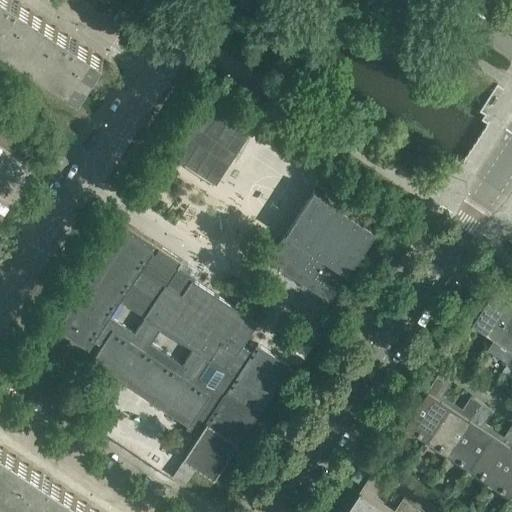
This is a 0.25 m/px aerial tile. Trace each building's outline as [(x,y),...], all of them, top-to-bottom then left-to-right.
[(104,59),(15,0),(0,0),(0,41),(80,95),(104,59)] [(207,88),(173,139),(245,187),(279,136),(207,88)] [(330,300),(377,230),(315,189),(268,259),(330,300)] [(199,435),(184,457),(216,478),(239,442),(238,441),(240,438),(241,439),(290,365),(258,344),(253,352),(243,345),(258,322),(194,279),(195,277),(180,266),(184,260),(154,240),(149,248),(135,239),(140,232),(123,220),(123,221),(127,225),(123,231),(122,230),(57,328),(60,330),(44,355),(80,379),(92,361),(189,425),(188,427),(199,435)] [(496,335),(511,311),(511,299),(497,289),(475,321),(479,324),(496,335)] [(511,311),(496,335),(500,338),(511,345),(511,311)] [(475,331),(479,324),(475,321),(471,328),(475,331)] [(496,344),(500,338),(496,335),(492,342),(496,344)] [(429,437),(450,405),(440,399),(451,382),(438,374),(426,391),(428,392),(407,423),(429,437)] [(492,433),(482,427),(493,410),(471,395),(460,412),(450,405),(429,437),(470,465),(492,433)] [(491,479),(511,447),(511,423),(502,440),(492,433),(470,465),(491,479)] [(100,511),(0,445),(0,497),(22,511),(100,511)] [(511,492),(511,447),(491,479),(511,492)] [(379,511),(382,507),(373,501),(384,484),(370,475),(359,493),(360,494),(348,511),(379,511)] [(409,511),(414,504),(403,497),(393,511),(389,511),(382,507),(379,511),(409,511)]
